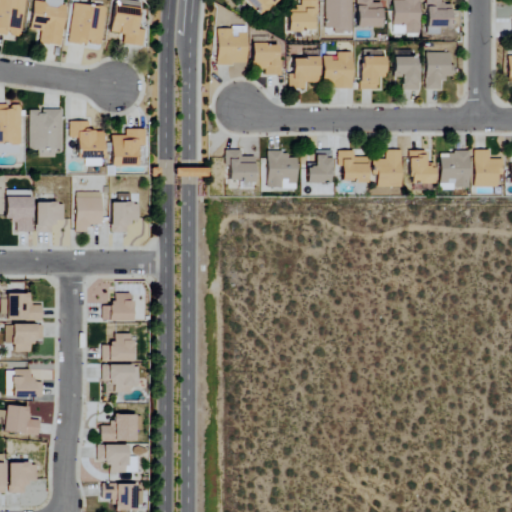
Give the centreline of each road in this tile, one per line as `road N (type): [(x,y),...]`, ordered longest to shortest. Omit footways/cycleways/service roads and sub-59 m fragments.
road 1 (tertiary): [(185,511),(191,0)]
road 2 (tertiary): [(167,0),(163,511)]
road 3 (residential): [(237,107),(277,119),(511,119)]
road 4 (residential): [(69,263),(64,511)]
road 5 (residential): [(0,263),(163,263)]
